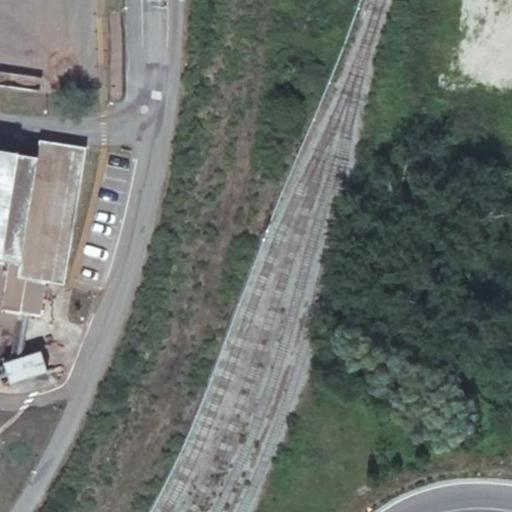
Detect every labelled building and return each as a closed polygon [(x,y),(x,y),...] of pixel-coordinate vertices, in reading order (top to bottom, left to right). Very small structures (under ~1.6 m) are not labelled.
[(87,150),(36,143),(33,161),(16,272),(14,283),(65,289),(87,150)] [(33,161),(0,155),(0,269),(16,272),(33,161)] [(41,319),(45,287),(26,284),(21,316),(41,319)] [(0,366),(5,383),(43,372),(36,348),(0,358),(0,366)] [(468,450),(435,464),(441,477),(473,462),(468,450)]
